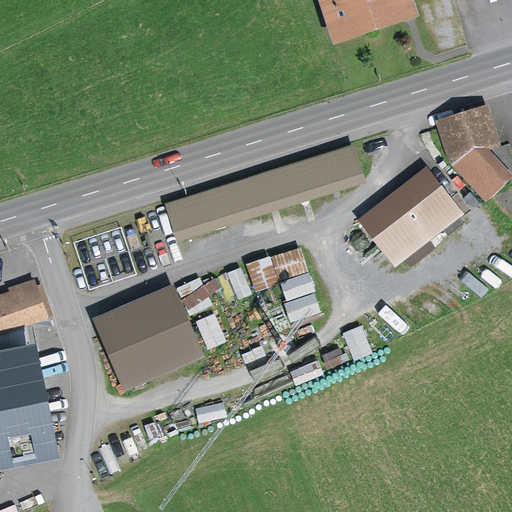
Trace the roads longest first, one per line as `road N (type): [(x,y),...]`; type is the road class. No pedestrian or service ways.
road 1 (primary): [(31,211),(511,62)]
road 2 (residential): [(31,211),(85,372),(81,495),(90,511)]
